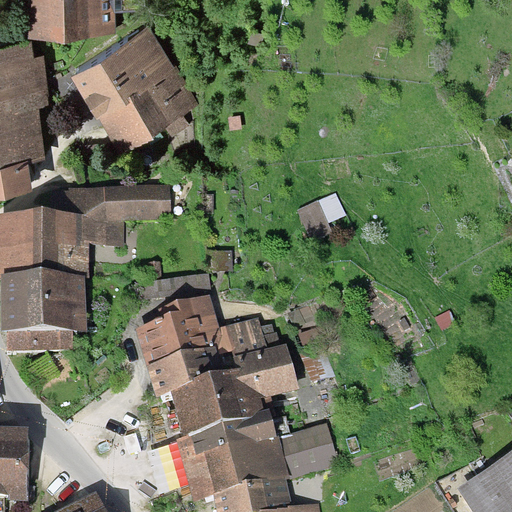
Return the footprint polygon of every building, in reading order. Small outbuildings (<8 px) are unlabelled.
[(23,0),(24,32),(117,30),(116,0),(23,0)] [(153,34),(80,74),(123,151),(196,111),(153,34)] [(0,158),(32,155),(42,154),(31,46),(0,49),(0,158)] [(32,155),(0,158),(0,188),(35,185),(32,155)] [(55,198),(56,226),(85,225),(86,249),(125,248),(124,224),(175,222),(174,194),(55,198)] [(333,202),(305,216),(316,237),(344,223),(333,202)] [(13,287),(87,285),(86,249),(85,225),(56,226),(11,228),(13,287)] [(233,255),(212,256),(213,273),(234,272),(233,255)] [(87,285),(13,287),(15,337),(76,335),(89,334),(87,285)] [(210,294),(158,310),(161,319),(135,327),(155,395),(170,391),(195,383),(193,378),(223,369),(220,361),(280,343),(276,330),(274,331),(272,323),(260,327),(258,317),(220,328),(210,294)] [(77,355),(76,335),(15,337),(16,357),(77,355)] [(195,383),(170,391),(183,436),(255,417),(254,412),(269,408),(275,407),(272,396),(300,388),(287,342),(280,343),(220,361),(223,369),(193,378),(195,383)] [(183,436),(177,439),(194,501),(213,494),(287,479),(341,463),(327,423),(279,436),(278,435),(277,435),(269,408),(254,412),(255,417),(183,436)] [(29,428),(0,427),(0,499),(28,500),(29,428)] [(511,511),(511,467),(468,496),(478,511),(511,511)] [(287,479),(213,494),(216,511),(259,511),(260,511),(288,506),(291,505),(287,479)] [(103,511),(97,500),(74,511),(103,511)] [(259,511),(321,511),(319,501),(291,505),(288,506),(260,511),(259,511)]
